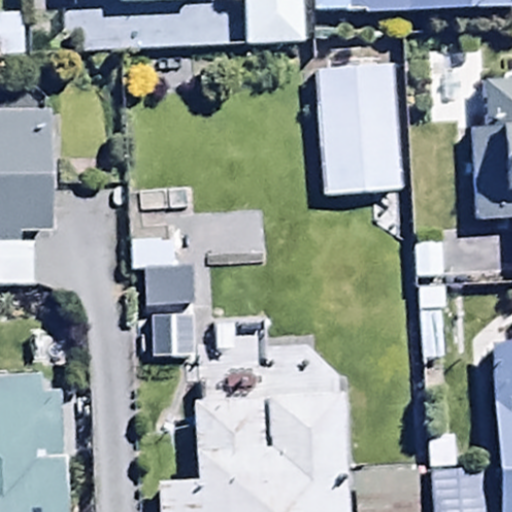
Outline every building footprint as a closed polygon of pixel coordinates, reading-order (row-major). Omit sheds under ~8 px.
[(385,0),(304,0),(311,153),(393,150),(385,0)] [(427,56),(431,128),(466,126),(471,226),(510,224),(511,263),(511,74),(483,76),(482,53),(427,56)] [(45,117),(0,117),(0,235),(54,235),(53,140),(45,140),(45,117)] [(138,272),(140,366),(207,365),(205,261),(261,260),(260,222),(190,223),(190,190),(162,191),(162,216),(135,216),(136,240),(126,240),(127,273),(138,272)] [(498,235),(439,236),(440,274),(499,272),(498,235)] [(29,243),(0,243),(0,289),(30,289),(29,243)] [(439,365),(439,288),(413,288),(413,365),(439,365)] [(511,511),(511,337),(483,339),(491,511),(511,511)] [(309,354),(260,356),(261,397),(188,399),(189,478),(153,479),(153,511),(342,511),(339,386),(309,354)] [(0,511),(61,511),(53,390),(36,391),(35,376),(0,378),(0,511)] [(482,434),(421,437),(422,466),(426,466),(427,511),(477,511),(476,468),(483,468),(482,434)] [(414,511),(413,468),(349,470),(350,511),(414,511)]
